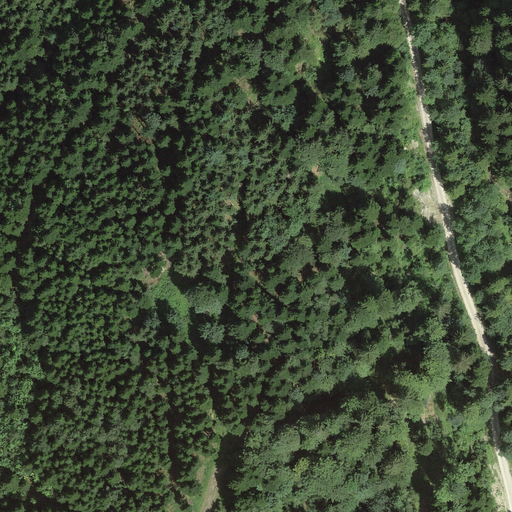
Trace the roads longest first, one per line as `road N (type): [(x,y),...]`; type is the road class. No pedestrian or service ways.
road 1 (track): [(18,303),(13,281),(21,245),(67,145),(150,24),(172,3),(193,5),(199,63),(172,170),(180,195),(180,298),(224,424),(206,511)]
road 2 (track): [(460,511),(415,479),(401,411),(363,367),(338,198),(347,135),(312,74),(305,0)]
road 3 (track): [(400,0),(454,255),(486,354),(511,502)]
road 4 (track): [(199,63),(222,62),(302,156)]
